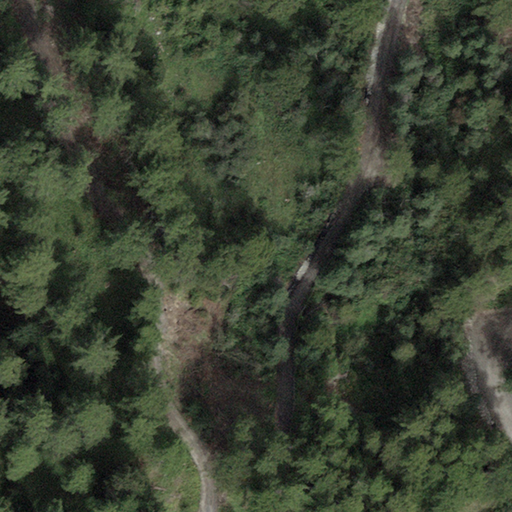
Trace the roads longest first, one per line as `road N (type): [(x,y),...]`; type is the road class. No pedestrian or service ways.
road 1 (track): [(208,511),(211,494),(183,428),(159,396),(107,274),(99,202),(35,0)]
road 2 (track): [(399,0),(325,231),(270,511)]
